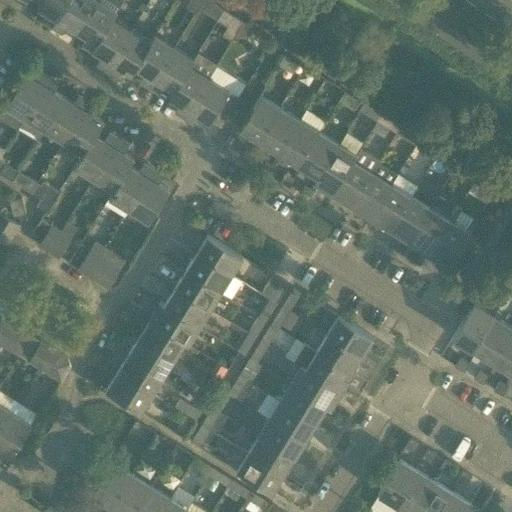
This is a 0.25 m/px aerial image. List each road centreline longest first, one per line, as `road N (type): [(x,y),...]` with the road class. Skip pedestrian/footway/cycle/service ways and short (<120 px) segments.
road 1 (residential): [(197,172),(183,138),(72,70),(52,43),(5,16)]
road 2 (residential): [(399,383),(434,323),(313,251)]
road 3 (residential): [(6,486),(40,459),(66,418),(77,370),(91,350)]
road 4 (residential): [(117,308),(197,172)]
road 5 (residential): [(320,511),(399,383)]
road 6 (residential): [(117,308),(15,245),(0,270)]
road 7 (residential): [(313,251),(202,188),(197,172)]
road 8 (residential): [(511,451),(399,383)]
